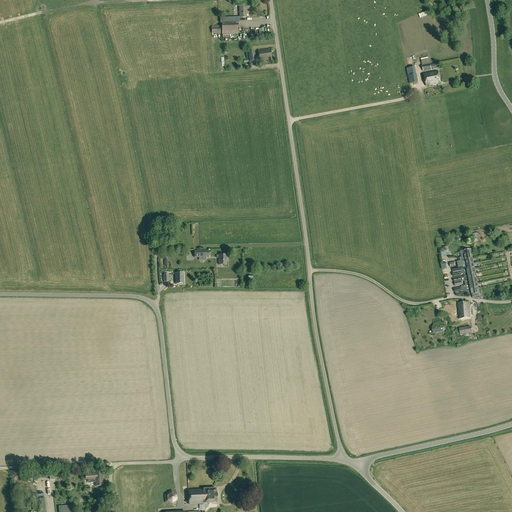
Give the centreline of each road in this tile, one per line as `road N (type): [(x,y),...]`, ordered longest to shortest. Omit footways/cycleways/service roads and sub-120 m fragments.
road 1 (unclassified): [(340,459),(187,456),(173,439),(160,322),(149,301),(0,294)]
road 2 (unclassified): [(340,459),(272,0)]
road 3 (tertiary): [(360,464),(511,424)]
road 4 (unknown): [(309,272),(357,276),(406,305),(445,298)]
